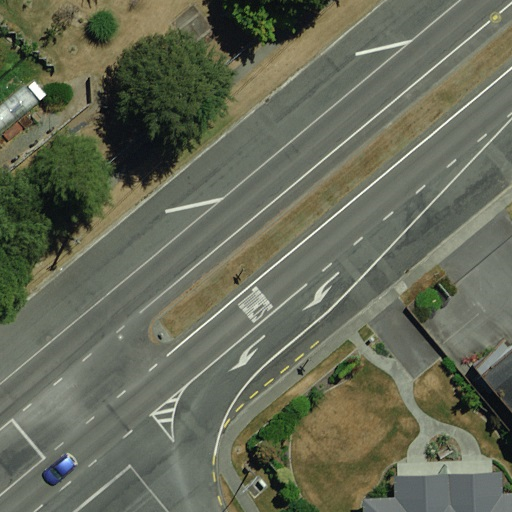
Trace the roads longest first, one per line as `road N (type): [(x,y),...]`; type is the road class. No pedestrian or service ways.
road 1 (trunk): [(45,366),(484,0)]
road 2 (trunk): [(511,92),(101,433)]
road 3 (trunk): [(101,433),(7,511)]
